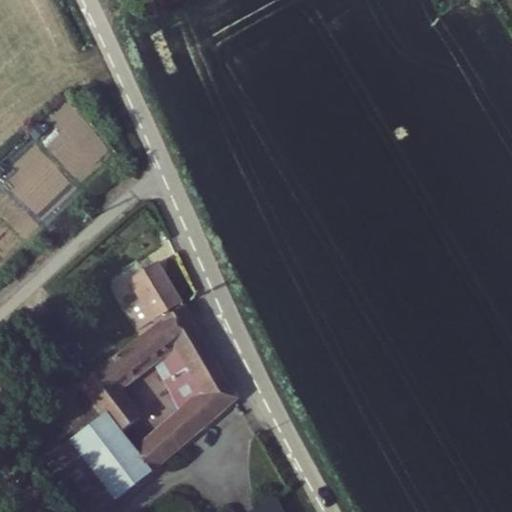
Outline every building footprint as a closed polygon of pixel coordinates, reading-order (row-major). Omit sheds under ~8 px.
[(136,333),(182,303),(153,260),(124,278),(132,288),(131,292),(137,301),(120,312),(136,333)] [(157,474),(242,400),(228,378),(204,399),(157,439),(123,397),(170,357),(177,365),(183,361),(197,382),(218,363),(183,307),(88,391),(108,414),(157,474)] [(89,360),(54,319),(40,331),(74,373),(89,360)] [(204,399),(228,378),(218,363),(197,382),(194,385),(204,399)] [(86,511),(111,511),(157,474),(108,414),(47,465),(86,511)]
